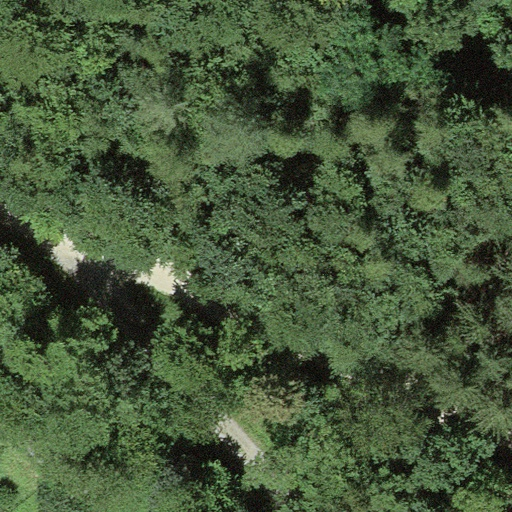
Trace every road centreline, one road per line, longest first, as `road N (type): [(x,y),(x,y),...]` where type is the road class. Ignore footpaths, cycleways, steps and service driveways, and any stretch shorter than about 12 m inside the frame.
road 1 (track): [(511,437),(0,192)]
road 2 (track): [(97,245),(305,511)]
